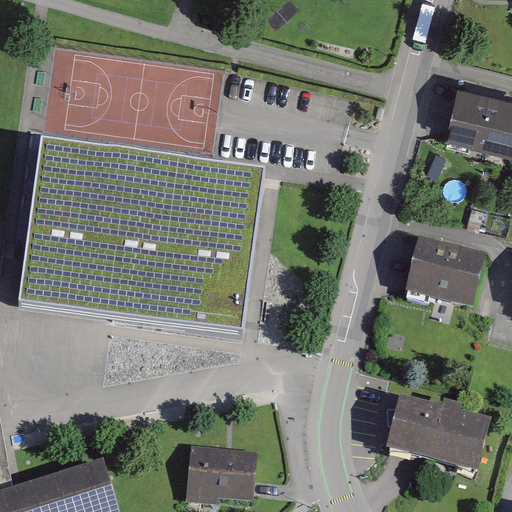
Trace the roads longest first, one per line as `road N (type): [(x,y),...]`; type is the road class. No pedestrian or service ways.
road 1 (residential): [(348,511),(330,453),(335,390),(413,95)]
road 2 (residential): [(413,95),(180,37),(190,0)]
